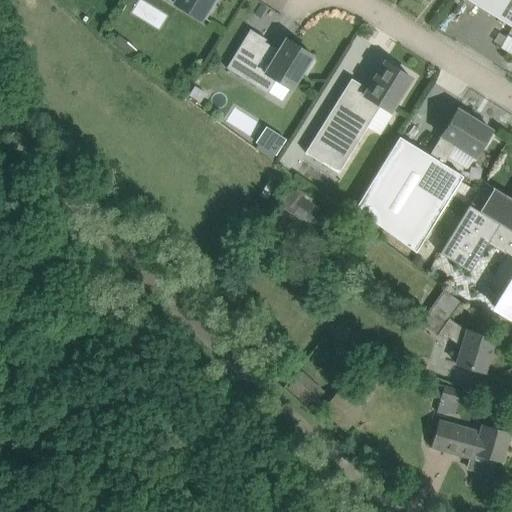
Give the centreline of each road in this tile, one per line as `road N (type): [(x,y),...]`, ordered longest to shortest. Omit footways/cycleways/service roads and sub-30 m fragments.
road 1 (track): [(0,92),(61,189),(386,511)]
road 2 (residential): [(511,94),(354,0)]
